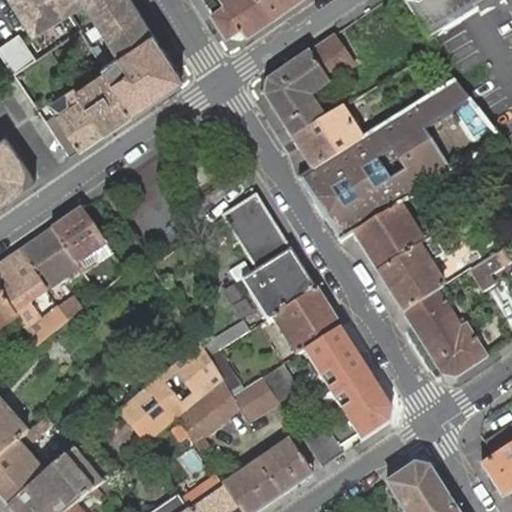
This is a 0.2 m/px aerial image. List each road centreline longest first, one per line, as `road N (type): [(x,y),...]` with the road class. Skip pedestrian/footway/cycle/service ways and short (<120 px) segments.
road 1 (residential): [(221,83),(433,419)]
road 2 (residential): [(0,235),(221,83)]
road 3 (residential): [(433,419),(295,511)]
road 4 (residential): [(221,83),(343,0)]
